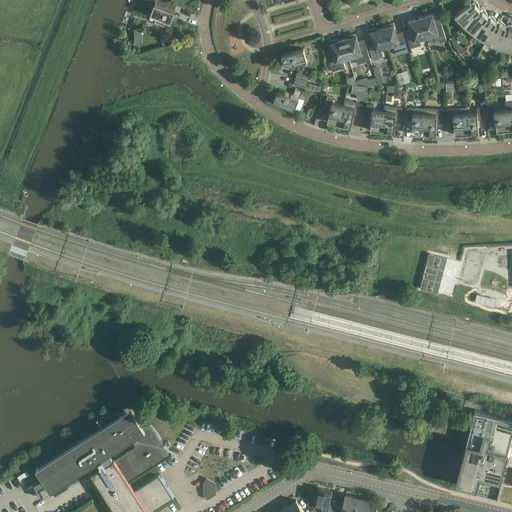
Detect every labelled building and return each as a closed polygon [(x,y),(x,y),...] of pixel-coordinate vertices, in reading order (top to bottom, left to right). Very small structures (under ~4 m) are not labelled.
[(177,4),(165,0),(156,0),(151,15),(157,17),(154,23),(164,26),(168,16),(172,17),(177,4)] [(470,3),(454,16),(463,26),(459,30),(459,31),(479,10),(475,5),(473,6),(470,3)] [(480,10),(479,10),(459,31),(464,26),(474,34),(473,35),(487,16),(482,12),(481,14),(478,12),(480,10)] [(432,14),(420,18),(426,38),(433,36),(435,41),(439,40),(440,43),(446,41),(441,24),(436,26),(432,14)] [(484,43),(496,22),(490,18),(489,20),(486,18),(488,17),(487,16),(473,35),(473,36),(474,35),(485,41),(484,43)] [(420,18),(408,21),(411,33),(406,34),(410,49),(421,45),(419,40),(426,38),(420,18)] [(496,22),(484,43),(485,43),(485,42),(497,47),(496,48),(497,49),(506,26),(499,23),(498,26),(495,24),(496,22)] [(387,27),(382,29),(387,47),(393,45),(396,55),(407,52),(402,35),(397,37),(393,24),(387,25),(387,27)] [(509,53),(510,53),(511,43),(511,28),(509,27),(508,30),(505,29),(506,26),(497,49),(498,47),(510,51),(509,53)] [(376,29),(370,30),(374,46),(369,48),(372,60),(383,57),(381,49),(387,47),(382,29),(376,30),(376,29)] [(349,39),(343,40),(349,58),(355,56),(357,64),(370,60),(367,48),(360,50),(355,35),(348,37),(349,39)] [(337,40),(330,42),(335,58),(328,60),(332,72),(345,68),(343,60),(349,58),(343,40),(338,42),(337,40)] [(303,49),(282,55),(284,63),(293,65),(307,61),(303,49)] [(467,70),(460,66),(457,71),(464,75),(467,70)] [(407,71),(397,74),(400,85),(410,82),(407,71)] [(297,72),(295,78),(307,82),(309,75),(297,72)] [(307,82),(295,78),(294,85),(306,88),(307,82)] [(285,92),(276,93),(273,101),(294,109),(302,91),(295,88),(292,95),(285,92)] [(327,122),(338,125),(345,100),(344,100),(343,105),(332,102),(334,97),(327,96),(324,108),(330,109),(327,122)] [(362,104),(345,100),(338,125),(340,125),(347,127),(347,126),(350,127),(353,115),(359,116),(362,104)] [(370,130),(382,132),(385,106),(384,106),(384,111),(373,110),(373,105),(367,104),(365,116),(371,117),(370,130)] [(403,108),(385,106),(382,132),(390,133),(390,132),(394,132),(395,120),(401,120),(403,108)] [(497,132),(508,130),(506,110),(495,111),(494,106),(487,107),(489,119),(495,118),(497,132)] [(465,108),(466,134),(475,134),(475,133),(478,133),(478,120),(484,120),(483,107),(476,108),(477,113),(466,113),(465,108)] [(412,134),(424,135),(425,109),(407,108),(406,121),(413,121),(412,134)] [(465,108),(447,109),(448,122),(454,121),(454,135),(466,134),(465,108)] [(443,109),(425,109),(424,135),(425,135),(425,134),(433,135),(433,134),(436,134),(436,121),(442,122),(443,109)] [(420,289),(437,294),(438,294),(447,259),(429,254),(420,289)] [(503,303),(505,294),(485,291),(484,300),(503,303)] [(446,393),(443,402),(461,407),(463,398),(446,393)] [(154,431),(152,430),(149,427),(147,424),(145,423),(141,421),(136,418),(130,409),(121,415),(115,416),(113,416),(109,417),(105,418),(102,420),(98,422),(102,428),(36,470),(50,492),(97,463),(100,468),(91,474),(115,511),(151,511),(173,498),(158,475),(134,490),(129,482),(170,456),(156,435),(154,431)] [(511,419),(475,410),(455,485),(470,489),(470,488),(476,489),(477,485),(498,490),(511,437),(511,419)] [(207,479),(204,484),(204,494),(207,498),(215,493),(214,484),(207,479)] [(322,507),(321,511),(331,511),(327,511),(328,508),(332,492),(318,489),(315,505),(322,507)] [(355,511),(358,498),(345,495),(341,511),(355,511)] [(368,511),(371,501),(358,498),(355,511),(368,511)] [(303,511),(296,501),(285,508),(287,511),(303,511)]
